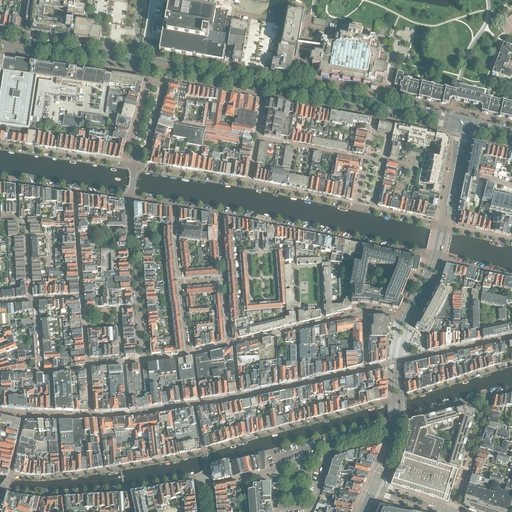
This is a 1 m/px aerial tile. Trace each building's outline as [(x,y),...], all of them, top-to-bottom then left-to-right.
[(29,0),(26,20),(26,21),(27,21),(26,30),(31,31),(40,32),(44,33),(50,33),(51,34),(51,31),(55,32),(55,33),(55,34),(56,34),(69,36),(70,36),(70,32),(74,33),(74,36),(74,37),(78,38),(83,38),(84,38),(88,39),(89,39),(90,39),(89,39),(90,39),(94,40),(95,40),(99,41),(100,41),(101,33),(107,34),(108,25),(107,25),(106,26),(105,26),(100,25),(100,28),(99,28),(98,28),(94,27),(94,26),(94,22),(78,20),(76,20),(76,23),(73,22),(74,15),(79,16),(83,16),(84,17),(85,8),(85,6),(82,6),(81,6),(81,4),(79,4),(79,0),(29,0)] [(171,0),(171,5),(172,3),(176,4),(176,0),(189,0),(191,3),(195,4),(197,2),(197,1),(202,1),(202,3),(208,4),(208,0),(210,0),(209,10),(214,10),(215,0),(171,0)] [(152,32),(152,33),(162,34),(162,40),(161,41),(160,46),(160,50),(160,51),(161,51),(164,52),(171,53),(182,55),(202,58),(222,62),(223,62),(223,61),(224,58),(225,52),(226,47),(225,47),(224,47),(225,40),(226,33),(225,33),(224,33),(224,30),(225,28),(231,29),(227,46),(235,47),(234,52),(233,61),(235,62),(235,61),(240,62),(239,63),(240,63),(241,63),(241,62),(242,59),(242,58),(242,57),(243,54),(243,53),(244,49),(244,48),(244,47),(246,47),(247,47),(247,43),(245,42),(245,41),(246,40),(246,37),(246,36),(247,31),(247,30),(248,27),(248,25),(248,24),(238,22),(236,22),(232,21),(231,24),(226,23),(227,14),(216,13),(215,13),(215,12),(216,11),(214,10),(209,10),(176,4),(172,3),(171,5),(170,4),(164,3),(163,4),(161,20),(155,19),(154,21),(152,32)] [(6,28),(8,14),(9,11),(9,8),(7,7),(6,16),(3,15),(2,23),(1,23),(0,27),(1,27),(6,28)] [(281,46),(295,49),(297,49),(304,14),(288,11),(281,46)] [(329,21),(314,18),(313,25),(328,27),(329,21)] [(389,33),(391,24),(379,22),(376,22),(375,28),(375,29),(374,33),(389,36),(389,33)] [(379,43),(376,43),(374,42),(375,36),(369,35),(370,34),(370,31),(359,29),(360,26),(352,25),(352,27),(341,25),(339,36),(328,34),(327,39),(324,38),(325,35),(324,35),(324,34),(324,33),(323,33),(323,32),(322,32),(321,31),(320,31),(319,31),(319,32),(318,32),(317,32),(317,33),(317,34),(316,34),(316,35),(316,36),(316,37),(317,38),(318,39),(319,40),(320,40),(321,40),(320,43),(316,43),(314,53),(310,53),(309,60),(312,61),(311,72),(321,74),(321,77),(371,86),(371,89),(376,90),(377,84),(382,85),(384,74),(388,75),(389,67),(385,66),(387,56),(377,54),(379,43)] [(511,47),(503,44),(492,73),(510,80),(511,77),(511,76),(511,47)] [(295,49),(281,46),(279,46),(276,59),(273,59),(271,71),(274,71),(275,71),(277,71),(278,70),(290,72),(293,57),(295,49)] [(60,66),(16,60),(10,59),(5,58),(3,72),(4,73),(14,74),(37,78),(30,122),(35,122),(38,123),(42,123),(46,94),(56,96),(60,96),(60,95),(77,97),(78,88),(67,87),(68,84),(82,86),(82,84),(109,88),(111,74),(60,66)] [(395,85),(394,86),(397,86),(400,87),(400,88),(401,88),(400,93),(403,94),(406,94),(409,95),(411,96),(414,96),(416,97),(419,97),(422,98),(424,99),(427,99),(430,100),(433,101),(435,101),(438,102),(440,102),(442,103),(446,103),(449,104),(450,99),(452,100),(452,98),(452,99),(454,99),(455,99),(457,100),(460,100),(464,101),(469,102),(473,103),(476,104),(478,104),(479,105),(481,105),(481,106),(483,107),(482,111),(484,112),(487,113),(490,113),(493,114),(495,114),(497,115),(503,116),(506,117),(508,117),(511,118),(511,102),(509,102),(485,97),(486,91),(482,90),(482,91),(460,87),(458,86),(457,86),(455,85),(455,84),(455,82),(453,82),(452,82),(451,89),(448,89),(444,88),(438,87),(437,86),(426,84),(425,84),(420,83),(414,81),(413,81),(412,81),(407,80),(403,79),(403,80),(402,80),(404,74),(397,72),(396,78),(395,81),(395,82),(395,84),(395,85)] [(33,102),(37,78),(14,74),(4,73),(0,98),(0,120),(0,121),(0,122),(0,123),(0,125),(6,126),(10,127),(29,130),(30,122),(33,102)] [(140,92),(141,90),(141,88),(141,85),(142,86),(144,78),(133,77),(111,74),(109,88),(110,88),(110,85),(131,88),(131,89),(135,90),(135,91),(140,92)] [(178,91),(179,84),(170,82),(168,89),(178,91)] [(176,96),(175,102),(178,102),(182,103),(185,104),(185,99),(187,86),(179,84),(178,91),(176,96)] [(210,102),(207,121),(210,121),(214,100),(215,91),(210,90),(209,100),(209,102),(210,102)] [(214,100),(210,121),(213,122),(217,100),(219,91),(215,91),(214,100)] [(212,129),(212,130),(231,133),(231,130),(232,125),(227,124),(220,123),(223,106),(224,106),(227,93),(219,91),(217,100),(213,122),(212,129)] [(109,93),(106,113),(115,115),(118,103),(116,103),(118,97),(119,95),(119,93),(118,93),(117,95),(109,93)] [(227,106),(226,109),(230,110),(230,106),(235,107),(236,102),(237,95),(231,94),(228,106),(227,106)] [(235,107),(235,110),(238,111),(239,111),(242,111),(243,102),(244,96),(237,95),(236,102),(235,107)] [(243,102),(242,111),(251,113),(252,111),(253,102),(254,98),(244,96),(243,102)] [(135,108),(137,102),(125,99),(123,99),(118,97),(116,103),(118,103),(125,105),(135,108)] [(182,103),(178,102),(175,102),(165,99),(164,103),(176,106),(184,109),(185,104),(182,103)] [(291,131),(293,117),(289,116),(291,105),(277,102),(267,100),(266,102),(265,109),(269,110),(265,132),(265,133),(264,136),(268,137),(269,137),(273,138),(280,139),(281,135),(287,136),(286,140),(289,141),(289,139),(291,131)] [(176,106),(164,103),(163,108),(174,111),(178,112),(183,113),(184,109),(176,106)] [(136,108),(125,105),(122,117),(132,120),(136,108)] [(298,117),(300,106),(295,105),(293,117),(291,126),(291,131),(295,131),(296,131),(296,129),(294,128),(295,123),(296,117),(298,117)] [(226,109),(225,116),(234,118),(234,116),(237,117),(238,111),(235,110),(235,107),(230,106),(230,110),(226,109)] [(301,126),(304,111),(304,107),(302,107),(300,107),(300,106),(298,117),(298,119),(300,119),(299,125),(297,125),(296,129),(296,131),(294,142),(297,142),(299,131),(301,131),(302,126),(301,126)] [(163,108),(162,112),(175,116),(177,117),(178,113),(181,114),(180,117),(182,118),(183,114),(183,113),(178,112),(174,111),(163,108)] [(237,121),(236,125),(244,126),(255,128),(257,114),(251,113),(242,111),(239,111),(238,111),(237,117),(238,117),(237,121)] [(174,116),(175,116),(162,112),(160,116),(174,120),(174,121),(176,122),(177,119),(174,118),(174,116)] [(331,112),(329,123),(328,126),(333,126),(334,124),(352,127),(353,122),(360,123),(369,125),(370,120),(370,119),(331,112)] [(104,127),(105,118),(106,117),(82,113),(81,118),(64,115),(63,127),(80,129),(81,124),(104,127)] [(129,130),(130,126),(132,120),(122,117),(115,115),(112,126),(115,126),(114,132),(111,132),(111,133),(127,137),(128,133),(129,130)] [(174,120),(160,116),(160,117),(160,118),(159,119),(159,120),(159,121),(172,125),(174,121),(174,120)] [(232,125),(231,130),(243,133),(254,135),(255,128),(244,126),(236,125),(237,121),(233,120),(233,121),(232,125)] [(172,125),(159,121),(158,125),(173,130),(175,125),(172,125)] [(174,121),(172,125),(175,125),(173,130),(172,134),(173,135),(173,136),(172,139),(178,141),(177,142),(183,144),(183,147),(185,147),(185,149),(190,150),(201,152),(202,152),(203,143),(206,128),(205,128),(205,127),(199,126),(193,125),(188,124),(182,123),(179,122),(176,122),(174,121)] [(206,128),(203,143),(208,144),(217,146),(218,141),(241,146),(242,139),(243,133),(231,130),(231,133),(212,130),(212,129),(213,122),(210,121),(207,121),(206,128)] [(28,137),(27,145),(35,146),(37,133),(35,133),(36,124),(38,124),(38,123),(35,122),(34,126),(33,126),(32,132),(29,132),(28,137)] [(393,135),(391,142),(392,143),(392,142),(396,143),(398,135),(408,137),(407,142),(429,147),(430,142),(438,144),(436,153),(425,150),(422,168),(418,183),(423,184),(432,186),(432,185),(440,187),(445,166),(444,165),(447,150),(448,150),(449,144),(447,143),(447,141),(446,141),(444,138),(443,138),(443,135),(437,133),(396,124),(395,125),(393,135)] [(173,130),(158,125),(157,130),(165,132),(166,131),(170,132),(170,133),(172,134),(173,130)] [(28,137),(10,134),(9,134),(9,130),(9,129),(7,128),(6,134),(5,134),(0,133),(0,140),(4,141),(8,142),(9,142),(27,145),(28,137)] [(85,138),(85,137),(86,130),(80,129),(79,135),(76,152),(87,154),(88,142),(89,142),(89,139),(85,138)] [(358,129),(356,136),(366,138),(367,136),(367,134),(367,131),(368,131),(359,129),(358,129)] [(173,135),(172,134),(170,133),(165,132),(157,130),(156,131),(155,133),(156,134),(155,134),(158,135),(168,138),(172,139),(173,136),(173,135)] [(45,148),(47,132),(43,131),(43,134),(37,133),(35,146),(44,147),(44,148),(45,148)] [(96,141),(96,144),(94,155),(96,155),(102,156),(106,136),(107,132),(105,131),(105,133),(90,131),(89,137),(92,138),(92,141),(96,141)] [(126,142),(127,137),(111,133),(109,132),(107,132),(106,136),(108,137),(115,139),(120,140),(126,142)] [(243,133),(242,139),(243,139),(243,140),(253,142),(254,135),(243,133)] [(356,136),(355,142),(365,144),(365,142),(366,139),(366,138),(356,136)] [(163,146),(163,147),(164,147),(163,149),(162,155),(160,165),(166,166),(169,149),(170,144),(171,140),(166,138),(165,138),(164,143),(163,146)] [(115,158),(119,147),(119,146),(120,140),(115,139),(115,140),(119,141),(118,144),(114,143),(110,157),(115,158)] [(242,139),(241,146),(242,146),(243,146),(252,148),(253,142),(243,140),(243,139),(242,139)] [(202,152),(199,171),(205,172),(208,155),(213,155),(213,154),(216,154),(217,151),(209,150),(209,149),(208,147),(208,144),(203,143),(202,152)] [(484,155),(486,145),(478,143),(478,144),(473,144),(467,173),(466,172),(460,201),(466,202),(467,200),(467,198),(469,198),(472,184),(478,185),(480,176),(479,176),(480,171),(483,160),(483,159),(484,155)] [(158,146),(157,149),(154,164),(160,165),(162,155),(163,149),(164,147),(163,147),(158,146)] [(493,157),(496,147),(491,146),(488,161),(487,161),(492,162),(493,160),(492,160),(491,160),(491,156),(493,157)] [(121,159),(124,148),(119,147),(115,158),(116,158),(121,159)] [(503,159),(505,149),(500,148),(497,163),(501,164),(502,162),(499,162),(500,158),(503,159)] [(155,152),(151,152),(147,163),(154,164),(157,149),(156,149),(155,152)] [(187,169),(190,155),(190,150),(185,149),(184,152),(188,153),(187,157),(184,156),(182,168),(187,169)] [(217,151),(216,154),(220,155),(220,154),(223,155),(227,156),(227,159),(233,160),(231,174),(229,174),(229,176),(237,177),(239,160),(240,156),(239,156),(239,155),(236,154),(234,154),(234,152),(222,150),(217,149),(217,151)] [(313,151),(311,161),(319,163),(321,155),(321,153),(313,151)] [(190,155),(187,169),(199,171),(202,152),(201,152),(200,157),(199,157),(198,158),(197,158),(197,157),(198,156),(190,155)] [(213,155),(212,160),(215,161),(213,173),(217,174),(218,168),(219,163),(220,155),(216,154),(213,154),(213,155)] [(218,168),(217,174),(222,175),(223,162),(226,163),(227,159),(227,156),(223,155),(222,160),(223,161),(223,164),(219,163),(218,168)] [(338,155),(337,155),(336,166),(337,166),(348,168),(359,170),(361,160),(338,155)] [(226,163),(224,175),(229,176),(229,174),(231,174),(233,160),(227,159),(226,163)] [(290,163),(280,161),(280,163),(282,163),(281,168),(289,170),(290,163)] [(401,167),(401,165),(388,162),(386,167),(403,171),(404,168),(401,167)] [(497,163),(494,175),(499,176),(509,178),(510,174),(505,173),(506,170),(500,168),(501,164),(497,163)] [(316,172),(312,192),(318,193),(320,180),(321,178),(321,173),(322,167),(318,166),(318,170),(320,170),(320,173),(316,172)] [(358,175),(359,170),(348,168),(337,166),(336,174),(341,175),(342,172),(350,173),(358,175)] [(283,171),(277,170),(274,184),(279,185),(281,185),(283,171)] [(283,171),(281,185),(281,186),(287,187),(289,175),(288,175),(289,172),(283,171)] [(309,179),(307,191),(312,192),(316,172),(310,172),(309,179)] [(344,177),(340,198),(341,198),(345,199),(346,199),(348,185),(348,181),(349,178),(350,173),(342,172),(341,175),(341,176),(344,177)] [(336,177),(339,178),(336,197),(340,198),(344,177),(341,176),(341,175),(336,174),(336,177)] [(400,183),(402,178),(399,177),(385,174),(384,179),(400,183)] [(309,180),(290,176),(288,187),(307,191),(309,179),(309,180)] [(336,177),(331,176),(330,182),(328,195),(333,196),(336,180),(336,177)] [(325,181),(326,179),(324,179),(324,181),(320,180),(318,193),(323,194),(325,181)] [(485,186),(482,200),(483,201),(491,203),(489,209),(511,214),(511,196),(494,192),(496,184),(486,182),(485,186)] [(382,188),(390,190),(389,192),(390,192),(394,193),(395,188),(397,189),(397,187),(383,184),(382,188)] [(16,186),(7,185),(7,195),(7,200),(16,200),(16,186)] [(400,201),(398,210),(402,212),(407,191),(408,186),(404,185),(402,190),(400,201)] [(382,188),(380,196),(384,197),(385,192),(388,193),(388,192),(389,192),(390,190),(382,188)] [(395,188),(394,193),(392,199),(400,201),(402,190),(397,189),(395,188)] [(46,202),(46,190),(35,189),(35,199),(35,202),(38,202),(37,209),(34,209),(34,205),(35,205),(35,202),(31,202),(30,202),(30,206),(25,206),(25,210),(24,210),(24,211),(30,211),(30,209),(31,209),(31,218),(37,217),(41,217),(41,209),(41,208),(41,207),(46,207),(46,202)] [(52,191),(46,190),(46,202),(46,207),(41,207),(41,208),(41,209),(51,209),(51,207),(52,191)] [(415,193),(414,193),(409,213),(413,214),(416,202),(418,195),(418,194),(419,192),(415,191),(415,193)] [(73,195),(72,194),(67,193),(67,205),(67,208),(67,209),(62,208),(57,208),(57,211),(66,212),(66,214),(74,214),(73,195)] [(101,198),(94,197),(96,219),(91,218),(91,223),(91,225),(101,225),(101,224),(101,222),(101,198)] [(117,214),(117,201),(106,199),(107,210),(107,212),(107,213),(111,214),(111,209),(113,209),(113,212),(115,212),(115,219),(118,219),(117,214)] [(400,201),(392,199),(390,209),(398,210),(400,201)] [(488,215),(489,209),(491,203),(483,201),(482,200),(478,215),(482,216),(479,229),(484,230),(487,217),(488,215)] [(416,202),(413,214),(420,215),(422,203),(416,202)] [(466,203),(460,202),(458,212),(460,212),(464,213),(466,203)] [(142,222),(142,204),(135,203),(133,204),(134,223),(137,223),(139,221),(142,222)] [(142,222),(142,224),(142,226),(142,227),(143,227),(143,226),(147,227),(147,222),(152,223),(152,220),(147,220),(147,205),(142,204),(142,222)] [(41,209),(41,217),(42,217),(42,227),(54,227),(53,222),(50,222),(50,219),(50,218),(50,213),(51,213),(51,209),(41,209)] [(509,236),(511,223),(511,214),(489,209),(488,215),(487,217),(494,219),(491,232),(505,235),(509,236)] [(464,213),(460,212),(458,224),(475,228),(478,216),(464,213)] [(106,222),(106,226),(126,227),(125,213),(120,213),(117,214),(118,219),(117,220),(107,220),(106,222)] [(494,219),(487,217),(484,230),(491,232),(494,219)] [(232,225),(232,219),(225,218),(224,219),(225,228),(228,228),(228,225),(232,225)] [(186,226),(184,226),(180,225),(179,225),(179,239),(201,241),(202,227),(202,222),(197,222),(197,223),(198,228),(186,226)] [(242,239),(239,239),(239,243),(241,243),(241,242),(246,242),(250,242),(255,242),(253,223),(249,222),(250,239),(247,238),(244,238),(242,237),(242,239)] [(266,242),(266,239),(265,225),(266,225),(262,225),(262,224),(260,224),(258,223),(257,224),(253,223),(255,242),(258,241),(258,234),(257,234),(257,233),(260,233),(262,234),(263,242),(266,242)] [(212,227),(208,227),(209,242),(217,241),(216,230),(212,229),(212,227)] [(228,228),(225,228),(226,238),(232,238),(233,238),(233,231),(232,231),(229,231),(228,228)] [(294,231),(292,230),(288,230),(288,242),(284,242),(284,246),(285,246),(285,249),(285,252),(286,256),(286,259),(283,260),(283,264),(284,263),(284,262),(293,262),(292,240),(295,241),(296,241),(296,240),(296,232),(295,232),(296,231),(294,231)] [(94,233),(80,233),(81,241),(92,241),(91,240),(94,240),(94,235),(94,233)] [(306,233),(303,250),(313,252),(313,248),(314,247),(312,246),(315,235),(306,233)] [(321,252),(323,237),(315,235),(312,246),(314,247),(313,248),(317,249),(316,250),(315,250),(315,254),(317,255),(316,256),(318,257),(318,255),(320,255),(320,253),(321,252)] [(331,253),(333,239),(323,237),(321,252),(320,253),(322,254),(322,252),(324,252),(325,252),(331,253)] [(250,242),(251,251),(259,251),(258,243),(258,241),(255,242),(250,242)] [(335,255),(332,255),(331,259),(330,262),(341,263),(342,260),(345,242),(338,241),(335,255)] [(266,242),(263,242),(263,251),(268,250),(275,250),(276,250),(285,249),(285,246),(284,246),(280,245),(279,245),(279,248),(272,248),(272,244),(266,242)] [(345,242),(342,260),(348,261),(351,243),(345,242)] [(356,244),(351,243),(348,261),(353,262),(354,259),(354,258),(356,244)] [(359,260),(362,246),(362,245),(356,244),(354,258),(354,259),(359,260)] [(362,246),(359,260),(359,262),(354,261),(350,285),(351,286),(351,290),(351,298),(351,303),(351,304),(358,304),(358,303),(369,304),(399,310),(403,299),(402,299),(400,298),(401,296),(406,284),(407,283),(407,282),(407,281),(408,279),(410,276),(411,273),(408,272),(409,271),(412,272),(414,272),(416,273),(417,273),(418,268),(419,267),(419,266),(419,264),(421,259),(420,259),(418,258),(415,258),(386,251),(362,246)] [(101,251),(101,263),(101,267),(101,272),(104,272),(107,272),(107,263),(107,262),(106,253),(108,253),(108,254),(109,254),(109,253),(111,253),(111,262),(111,263),(111,269),(116,269),(116,267),(116,263),(116,259),(116,256),(116,252),(116,249),(106,249),(102,249),(101,250),(101,251)] [(97,260),(97,263),(101,263),(101,251),(94,251),(82,251),(82,256),(87,256),(89,257),(96,256),(99,257),(99,259),(99,260),(97,260)] [(294,282),(294,271),(292,271),(292,265),(288,265),(288,266),(286,266),(286,264),(284,264),(285,268),(285,272),(285,277),(285,282),(285,286),(286,289),(287,289),(287,287),(289,287),(289,288),(293,287),(293,282),(294,282)] [(446,281),(445,286),(451,287),(452,279),(455,267),(450,266),(447,277),(446,281)] [(458,276),(461,277),(463,268),(459,267),(456,280),(452,279),(451,284),(453,284),(453,283),(457,283),(458,280),(457,280),(458,276)] [(466,277),(463,287),(464,288),(472,290),(473,285),(476,271),(475,271),(474,271),(469,270),(469,269),(469,270),(468,269),(467,269),(466,277)] [(129,271),(116,272),(111,272),(107,272),(104,272),(104,278),(107,278),(107,280),(107,283),(108,283),(109,290),(113,290),(113,286),(112,277),(115,277),(130,276),(129,271)] [(505,278),(497,276),(487,274),(485,275),(483,287),(483,288),(486,288),(486,290),(490,291),(490,289),(491,285),(492,285),(492,287),(502,289),(505,278)] [(511,278),(509,278),(509,279),(505,278),(502,289),(504,289),(504,291),(506,291),(506,290),(510,291),(510,292),(511,292),(511,278)] [(423,314),(415,329),(422,333),(423,333),(424,333),(425,333),(427,333),(427,334),(432,334),(438,334),(438,330),(438,329),(439,329),(439,320),(438,320),(438,318),(439,318),(446,318),(446,312),(451,311),(451,306),(450,301),(450,296),(450,294),(452,290),(452,289),(451,289),(450,288),(451,287),(445,286),(446,281),(441,280),(427,307),(423,314)] [(164,294),(163,285),(163,282),(158,282),(157,282),(151,282),(146,281),(145,281),(146,287),(159,287),(160,292),(160,294),(164,294)] [(79,294),(78,282),(69,282),(69,294),(79,294)] [(21,289),(21,290),(15,290),(16,298),(18,298),(18,297),(20,296),(20,298),(21,298),(27,297),(26,289),(21,289)] [(295,306),(295,295),(293,295),(293,289),(289,290),(288,290),(287,289),(286,289),(286,291),(286,295),(286,304),(286,307),(287,311),(289,311),(289,312),(294,311),(294,306),(295,306)] [(507,305),(507,297),(487,293),(488,291),(482,290),(482,293),(481,302),(500,306),(500,309),(496,309),(497,310),(498,320),(497,320),(497,322),(501,322),(501,325),(482,328),(482,336),(483,338),(508,333),(508,324),(508,323),(506,323),(505,307),(507,307),(507,305)] [(98,291),(96,291),(85,292),(86,301),(95,300),(95,296),(103,296),(103,295),(98,295),(98,291)] [(101,300),(103,299),(103,296),(95,296),(95,300),(86,301),(86,307),(87,308),(90,308),(100,307),(100,301),(101,301),(101,300)] [(351,309),(351,307),(350,307),(348,307),(348,303),(351,303),(351,298),(343,299),(343,304),(332,304),(332,301),(323,302),(324,314),(326,314),(326,317),(343,312),(343,311),(349,309),(351,309)] [(47,310),(47,301),(39,302),(40,313),(48,313),(48,310),(47,310)] [(479,302),(473,302),(472,302),(472,306),(470,306),(470,310),(470,323),(470,325),(470,329),(477,329),(478,330),(479,330),(479,302)] [(0,328),(10,326),(9,315),(8,305),(0,305),(0,328)] [(321,318),(320,311),(315,311),(315,308),(304,308),(304,311),(299,312),(299,323),(321,318)] [(285,318),(287,326),(296,324),(295,313),(289,313),(289,317),(285,318)] [(15,314),(9,315),(10,326),(10,330),(11,335),(13,334),(17,333),(15,320),(16,319),(15,314)] [(239,319),(234,320),(238,339),(256,334),(254,326),(251,314),(248,314),(247,314),(247,315),(248,317),(239,319)] [(378,338),(386,338),(387,338),(387,335),(388,335),(388,332),(388,329),(389,329),(389,325),(390,325),(390,321),(391,321),(390,321),(390,318),(389,318),(389,316),(380,316),(380,314),(368,314),(369,338),(378,338)] [(128,318),(122,319),(123,323),(126,323),(126,327),(134,326),(133,318),(128,318)] [(343,322),(337,323),(337,325),(337,334),(338,333),(343,332),(343,331),(353,329),(353,344),(362,344),(362,339),(362,338),(362,337),(362,333),(362,331),(362,329),(362,324),(361,324),(361,321),(359,321),(359,319),(355,319),(351,320),(346,321),(343,321),(343,322)] [(443,320),(439,320),(439,329),(438,329),(438,330),(443,330),(443,334),(439,334),(440,348),(439,348),(446,347),(445,334),(447,334),(447,323),(443,323),(443,320)] [(465,320),(461,320),(461,325),(461,342),(461,343),(471,341),(470,329),(470,325),(468,325),(468,320),(465,320)] [(328,328),(327,325),(318,327),(319,338),(319,339),(321,339),(321,337),(326,336),(326,338),(328,338),(328,336),(329,335),(328,328)] [(36,335),(34,326),(31,327),(27,327),(27,330),(29,330),(30,336),(32,336),(36,336),(36,335)] [(213,327),(209,327),(204,328),(205,332),(207,331),(209,332),(210,344),(215,343),(214,338),(214,333),(214,327),(213,327)] [(319,338),(318,327),(309,329),(299,331),(299,339),(300,346),(300,358),(309,357),(310,377),(311,377),(314,376),(314,375),(315,375),(316,376),(314,338),(319,338)] [(107,337),(107,329),(97,330),(97,338),(100,338),(100,336),(102,335),(102,337),(107,337)] [(477,329),(470,329),(471,341),(475,340),(475,331),(478,331),(478,330),(477,329)] [(0,339),(11,335),(10,330),(0,332),(0,339)] [(97,338),(97,330),(88,330),(89,339),(97,338)] [(331,335),(329,335),(328,336),(328,338),(331,338),(331,347),(331,351),(337,351),(337,346),(342,345),(350,345),(350,340),(340,341),(341,341),(337,342),(337,334),(335,335),(335,331),(333,331),(330,332),(331,335)] [(0,339),(0,343),(2,343),(8,341),(8,344),(15,342),(13,334),(11,335),(0,339)] [(225,340),(224,334),(219,335),(219,336),(217,336),(217,335),(216,335),(216,338),(214,338),(215,343),(224,341),(225,340)] [(328,347),(328,338),(326,338),(326,336),(321,337),(321,339),(319,339),(320,348),(325,348),(326,356),(327,373),(332,373),(331,354),(331,351),(331,347),(328,347)] [(277,351),(276,340),(275,337),(258,341),(261,352),(260,355),(260,362),(267,362),(277,360),(276,360),(277,352),(277,351)] [(319,339),(319,338),(314,338),(316,376),(322,375),(321,357),(326,356),(325,348),(320,348),(319,339)] [(18,351),(25,351),(33,350),(32,345),(22,346),(20,341),(15,344),(15,342),(8,344),(8,341),(2,343),(3,347),(0,347),(0,356),(17,348),(18,349),(18,351)] [(51,342),(43,343),(44,353),(44,354),(47,354),(51,354),(59,353),(58,341),(51,342)] [(102,341),(89,342),(90,350),(95,349),(94,346),(93,346),(93,345),(98,345),(98,346),(103,346),(102,344),(102,341)] [(504,343),(497,345),(499,354),(505,353),(505,354),(504,343)] [(156,344),(151,344),(151,354),(160,353),(159,348),(159,344),(156,344)] [(363,362),(363,353),(353,353),(353,344),(350,345),(342,345),(342,356),(344,356),(344,357),(346,356),(347,370),(352,368),(357,367),(360,366),(361,366),(363,364),(363,362)] [(363,352),(362,345),(363,345),(363,344),(362,344),(353,344),(353,353),(363,353),(363,352)] [(98,353),(98,346),(98,345),(93,345),(93,346),(94,346),(95,349),(90,350),(90,358),(95,358),(95,353),(98,353)] [(111,356),(111,350),(111,349),(110,346),(108,346),(108,345),(105,345),(105,346),(103,346),(103,352),(103,357),(108,357),(111,356)] [(342,356),(342,345),(337,346),(337,351),(331,351),(331,354),(337,354),(337,360),(336,361),(337,372),(342,370),(342,363),(342,356)] [(497,345),(491,346),(492,353),(492,355),(499,354),(497,345)] [(484,357),(482,358),(483,362),(481,363),(482,369),(488,368),(486,355),(492,353),(491,346),(483,347),(484,352),(483,352),(484,355),(484,357)] [(474,349),(469,350),(471,357),(474,356),(475,357),(480,356),(480,355),(484,355),(483,352),(484,352),(483,347),(474,349)] [(17,348),(0,356),(0,362),(5,360),(13,359),(13,364),(19,363),(19,358),(18,358),(17,351),(18,351),(18,349),(17,348)] [(119,348),(111,349),(111,350),(114,349),(115,356),(118,356),(119,356),(120,355),(119,355),(119,348)] [(224,357),(233,356),(233,353),(233,350),(232,348),(224,350),(224,357)] [(85,356),(84,350),(75,351),(71,351),(71,352),(59,353),(60,358),(60,359),(61,359),(64,358),(68,358),(70,358),(85,356)] [(471,357),(469,350),(464,352),(465,360),(466,365),(472,363),(472,361),(471,361),(471,357)] [(33,359),(33,357),(26,357),(25,351),(18,351),(17,351),(18,358),(19,358),(19,363),(26,363),(26,362),(34,362),(34,363),(37,363),(37,358),(33,359)] [(465,360),(464,352),(457,353),(459,362),(460,362),(465,360)] [(211,357),(211,353),(203,355),(195,356),(198,374),(199,382),(209,380),(208,373),(213,373),(216,396),(222,395),(223,395),(221,379),(223,379),(222,373),(226,372),(225,369),(225,363),(225,360),(219,361),(212,361),(211,357)] [(499,354),(492,355),(494,366),(507,362),(507,360),(502,361),(501,360),(500,360),(499,354)] [(246,357),(242,357),(237,358),(238,363),(241,363),(241,364),(248,364),(248,366),(255,365),(255,370),(256,370),(256,373),(255,373),(257,389),(260,388),(260,382),(261,381),(259,363),(260,362),(260,355),(256,356),(252,356),(246,357)] [(192,357),(179,359),(179,360),(178,360),(181,383),(183,398),(183,401),(198,399),(195,379),(193,361),(192,357)] [(305,378),(310,377),(309,357),(300,358),(300,362),(302,362),(302,361),(304,361),(305,378)] [(278,366),(278,368),(279,384),(287,383),(287,382),(286,363),(286,359),(284,359),(284,367),(281,367),(281,360),(278,360),(278,364),(278,366)] [(278,360),(277,360),(267,362),(267,364),(270,364),(272,386),(278,385),(277,368),(271,368),(271,366),(276,366),(277,366),(277,365),(278,364),(278,360)] [(427,369),(425,360),(413,363),(412,363),(414,376),(413,376),(414,377),(414,378),(418,377),(418,379),(420,379),(420,378),(420,374),(422,373),(429,371),(429,369),(427,369)] [(460,362),(462,376),(468,374),(466,365),(465,360),(460,362)] [(158,363),(148,364),(150,383),(166,381),(167,387),(173,386),(175,403),(180,402),(174,361),(158,363)] [(227,363),(225,363),(225,369),(234,368),(234,361),(227,361),(227,363)] [(267,362),(260,362),(259,363),(261,381),(260,382),(260,388),(261,388),(266,386),(266,381),(268,381),(267,374),(266,374),(265,364),(267,364),(267,362)] [(448,364),(447,365),(447,366),(450,380),(456,378),(455,373),(456,373),(455,369),(457,369),(456,362),(454,363),(453,363),(452,363),(452,366),(448,367),(448,364)] [(19,363),(13,364),(0,367),(0,372),(0,373),(26,369),(26,363),(19,363)] [(241,363),(238,363),(238,367),(243,366),(243,368),(248,368),(249,372),(251,390),(256,389),(257,389),(255,373),(256,373),(256,370),(255,370),(255,365),(248,366),(248,364),(241,364),(241,363)] [(414,376),(412,363),(406,365),(405,366),(405,379),(408,378),(408,376),(411,376),(413,376),(414,376)] [(132,373),(134,373),(140,372),(139,364),(131,365),(132,373)] [(150,383),(148,364),(143,364),(146,394),(147,394),(151,394),(150,386),(150,383)] [(135,382),(135,377),(134,373),(132,373),(131,365),(126,365),(129,405),(129,409),(137,409),(136,396),(137,396),(136,392),(136,387),(135,382)] [(100,376),(100,374),(100,367),(94,368),(91,368),(92,376),(100,376)] [(225,369),(226,372),(226,378),(235,377),(234,368),(225,369)] [(248,368),(243,368),(244,372),(239,372),(239,373),(242,373),(243,376),(244,391),(250,390),(251,390),(249,372),(248,368)] [(104,374),(100,374),(100,376),(92,376),(92,382),(102,382),(110,381),(109,378),(109,374),(109,370),(103,371),(104,374)] [(431,370),(429,371),(422,373),(420,374),(420,378),(420,379),(421,389),(432,386),(431,370)] [(77,376),(76,371),(71,372),(53,373),(49,374),(49,375),(49,410),(56,410),(73,411),(74,411),(73,395),(72,395),(72,391),(80,390),(80,389),(79,388),(79,384),(79,382),(78,382),(77,382),(76,377),(77,376)] [(213,397),(216,396),(213,373),(208,373),(209,380),(209,382),(209,386),(211,385),(213,397)] [(365,384),(365,388),(366,389),(373,388),(375,388),(374,387),(374,382),(376,382),(375,380),(376,380),(376,378),(375,378),(375,373),(370,374),(371,381),(367,382),(367,384),(365,384)] [(2,375),(1,383),(15,383),(15,374),(14,374),(2,375)] [(36,389),(36,375),(35,375),(33,375),(33,374),(27,374),(27,379),(22,379),(23,387),(22,387),(22,390),(27,390),(27,389),(35,389),(36,389)] [(43,387),(43,376),(43,374),(38,374),(36,375),(36,389),(35,389),(35,392),(38,392),(38,389),(38,387),(43,387)] [(366,392),(366,389),(365,388),(365,384),(362,385),(362,382),(361,376),(353,377),(353,384),(352,384),(353,390),(354,390),(358,390),(358,393),(366,392)] [(119,377),(117,377),(116,377),(115,377),(111,377),(109,378),(110,381),(110,390),(110,394),(112,411),(119,411),(118,395),(118,391),(117,391),(116,387),(124,387),(123,377),(119,377)] [(235,377),(226,378),(228,394),(235,393),(236,391),(235,377)] [(345,398),(344,400),(344,402),(345,410),(348,409),(348,402),(355,401),(354,390),(353,390),(352,384),(353,384),(353,377),(346,379),(347,396),(344,396),(345,398)] [(347,396),(346,379),(345,379),(338,381),(339,395),(339,397),(340,397),(343,397),(344,396),(347,396)] [(110,381),(102,382),(103,387),(100,388),(100,387),(93,388),(93,391),(110,390),(110,381)] [(166,387),(167,387),(166,381),(150,383),(150,386),(157,385),(158,389),(163,389),(164,404),(169,403),(167,388),(166,388),(166,387)] [(331,382),(332,393),(332,395),(339,395),(338,381),(331,382)] [(209,386),(209,382),(208,383),(203,384),(204,387),(207,387),(208,397),(213,397),(211,385),(209,386)] [(331,382),(323,384),(324,396),(326,396),(332,395),(332,393),(331,382)] [(376,382),(374,382),(374,387),(377,386),(377,387),(378,387),(379,391),(387,389),(387,384),(380,385),(380,382),(376,383),(376,382)] [(204,387),(203,384),(199,385),(201,399),(208,397),(207,387),(204,387)] [(316,385),(315,386),(316,395),(317,400),(318,399),(318,401),(321,401),(320,399),(324,398),(323,389),(322,384),(316,385)] [(159,405),(158,389),(157,385),(150,386),(151,394),(152,406),(159,405)] [(173,386),(167,387),(166,387),(166,388),(167,388),(169,403),(175,403),(173,386)] [(373,388),(366,389),(366,392),(367,403),(375,401),(373,389),(373,388)] [(387,389),(379,391),(379,392),(381,392),(381,394),(379,394),(380,400),(387,398),(388,397),(387,389)] [(16,408),(15,390),(8,390),(8,391),(7,391),(7,393),(8,393),(9,395),(8,395),(8,397),(8,399),(9,399),(9,408),(16,408)] [(81,403),(80,393),(80,392),(80,391),(80,390),(72,391),(72,395),(73,395),(74,411),(81,411),(81,403)] [(290,400),(290,391),(284,392),(286,407),(289,407),(289,404),(292,403),(292,402),(292,399),(290,400)] [(142,392),(137,392),(137,397),(142,397),(143,408),(144,408),(148,407),(147,395),(142,396),(142,392)] [(366,392),(358,393),(359,400),(359,401),(361,401),(361,405),(367,403),(366,392)] [(35,409),(35,399),(35,398),(33,398),(32,395),(27,396),(27,397),(27,409),(28,409),(35,410),(35,409)] [(275,410),(275,409),(273,395),(268,396),(269,408),(269,412),(270,418),(271,429),(272,429),(278,428),(276,410),(275,410)] [(339,397),(339,395),(332,395),(332,402),(333,413),(341,411),(340,404),(341,404),(341,403),(340,397),(339,397)] [(359,401),(359,400),(355,401),(348,402),(348,409),(361,405),(361,401),(359,401)] [(234,422),(230,403),(226,404),(227,411),(225,412),(225,413),(225,416),(226,416),(226,419),(227,425),(228,425),(228,428),(230,428),(229,426),(229,422),(231,422),(232,422),(234,422)] [(239,417),(236,403),(230,403),(234,422),(236,422),(236,423),(239,423),(240,423),(239,417)] [(319,417),(317,403),(310,404),(310,409),(311,418),(319,417)] [(450,461),(439,457),(438,460),(442,462),(459,467),(476,410),(466,407),(467,406),(467,405),(464,406),(461,415),(464,416),(450,461)] [(461,415),(464,406),(456,408),(423,417),(427,433),(426,435),(434,438),(433,434),(432,435),(429,426),(459,418),(458,416),(461,415)] [(208,422),(205,407),(198,408),(197,408),(199,420),(204,419),(204,423),(208,422)] [(280,408),(275,409),(275,410),(276,410),(278,428),(283,426),(282,413),(281,408),(280,409),(280,408)] [(195,417),(193,410),(193,409),(187,410),(188,419),(195,417)] [(260,432),(257,417),(256,410),(258,410),(258,409),(251,410),(250,410),(252,419),(252,420),(254,433),(260,432)] [(189,422),(188,419),(187,410),(178,412),(180,426),(186,425),(185,423),(187,423),(186,422),(189,422)] [(246,411),(243,412),(244,414),(245,414),(246,421),(248,421),(252,420),(252,419),(250,410),(248,411),(246,411)] [(180,426),(177,411),(174,412),(173,412),(172,412),(171,412),(173,423),(172,423),(173,428),(167,429),(169,437),(172,436),(174,435),(174,437),(176,436),(176,434),(179,434),(182,433),(180,426)] [(173,423),(171,413),(165,414),(167,427),(167,429),(173,428),(172,423),(173,423)] [(156,415),(153,415),(134,418),(133,418),(135,428),(136,440),(132,440),(133,449),(139,449),(139,453),(133,454),(134,463),(139,462),(146,461),(152,460),(151,455),(150,450),(149,450),(147,451),(146,445),(149,445),(148,434),(148,429),(151,429),(158,428),(156,415)] [(2,416),(0,422),(0,431),(18,436),(19,431),(12,429),(8,428),(8,425),(19,428),(21,420),(8,417),(2,416)] [(226,423),(225,423),(224,416),(223,417),(218,417),(218,418),(220,426),(221,430),(224,442),(231,440),(228,429),(223,430),(222,424),(226,423)] [(218,418),(218,417),(211,418),(212,424),(216,423),(217,427),(220,426),(218,418)] [(244,422),(243,421),(243,419),(241,418),(241,417),(239,417),(240,423),(240,425),(237,425),(237,427),(240,437),(246,436),(244,422)] [(427,433),(423,417),(412,420),(408,424),(408,435),(409,437),(400,465),(398,465),(398,466),(391,485),(448,503),(453,484),(454,484),(457,476),(458,474),(457,474),(458,470),(441,465),(442,462),(438,460),(439,457),(444,441),(434,438),(426,435),(427,433)] [(125,418),(112,419),(112,423),(110,423),(110,424),(109,424),(109,429),(112,429),(112,434),(115,433),(116,438),(126,437),(125,418)] [(136,440),(135,428),(133,418),(128,418),(128,419),(127,419),(127,418),(125,419),(125,418),(126,437),(126,445),(127,450),(130,450),(132,449),(133,449),(132,440),(136,440)] [(271,429),(270,418),(263,419),(264,425),(263,425),(264,431),(271,429)] [(112,423),(112,419),(104,419),(106,429),(106,431),(109,431),(110,434),(112,434),(112,429),(109,429),(109,424),(110,424),(110,423),(112,423)] [(204,419),(199,420),(201,428),(208,426),(208,429),(210,429),(213,428),(212,424),(210,425),(210,422),(208,422),(204,423),(204,421),(204,419)] [(74,439),(73,420),(60,421),(61,445),(74,445),(73,439),(74,439)] [(93,429),(98,429),(97,420),(89,420),(90,434),(93,434),(93,429)] [(21,438),(40,443),(44,443),(44,442),(44,435),(39,434),(38,421),(27,421),(25,422),(25,423),(22,438),(21,438)] [(43,421),(44,435),(44,442),(50,442),(53,442),(52,436),(51,421),(43,421)] [(240,437),(237,427),(234,427),(233,424),(236,423),(236,422),(234,422),(232,422),(231,422),(229,422),(230,428),(233,427),(236,439),(240,437)] [(487,423),(486,428),(494,430),(497,430),(503,432),(504,432),(505,429),(506,427),(500,426),(487,423)] [(182,433),(179,434),(176,434),(176,436),(177,441),(183,440),(185,453),(197,450),(195,444),(193,441),(192,439),(199,438),(196,425),(191,426),(186,426),(186,425),(180,426),(182,433)] [(211,433),(210,429),(208,429),(208,426),(201,428),(202,435),(209,433),(211,433)] [(151,455),(152,460),(162,457),(159,438),(158,428),(151,429),(148,429),(148,434),(149,445),(150,450),(151,455)] [(486,428),(484,435),(492,438),(494,430),(486,428)] [(93,434),(90,434),(91,435),(90,435),(91,442),(95,442),(95,440),(94,440),(94,438),(99,437),(98,429),(93,429),(93,434)] [(224,442),(221,430),(221,431),(215,432),(215,434),(218,444),(224,442)] [(497,430),(495,437),(501,439),(503,432),(497,430)] [(0,431),(0,439),(17,442),(17,439),(17,436),(18,436),(0,431)] [(109,431),(106,431),(106,434),(101,435),(102,438),(106,438),(107,441),(108,441),(116,440),(116,446),(121,446),(126,445),(126,437),(116,438),(115,433),(112,434),(110,434),(109,431)] [(218,444),(215,434),(209,436),(210,436),(209,437),(209,438),(210,441),(209,441),(210,446),(218,444)] [(482,441),(482,442),(490,444),(491,443),(492,438),(484,435),(482,441)] [(168,437),(164,437),(167,456),(172,455),(169,437),(168,437)] [(21,438),(20,443),(42,448),(43,447),(49,446),(50,451),(58,451),(58,443),(55,443),(49,443),(47,443),(44,443),(40,443),(21,438)] [(201,449),(199,438),(192,439),(193,441),(195,444),(197,450),(201,449)] [(0,446),(14,450),(17,442),(0,439),(0,446)] [(118,465),(116,446),(116,440),(108,441),(109,452),(111,452),(111,456),(112,466),(113,466),(116,466),(118,465)] [(177,441),(177,442),(179,454),(185,453),(183,440),(177,441)] [(100,442),(94,443),(94,450),(96,450),(98,468),(103,468),(100,442)] [(482,442),(480,448),(490,451),(492,452),(494,447),(494,445),(490,444),(482,442)] [(42,448),(20,443),(19,448),(31,450),(35,451),(41,452),(46,452),(58,452),(58,451),(50,451),(49,446),(43,447),(42,448)] [(126,445),(121,446),(121,452),(124,452),(124,456),(122,456),(123,465),(129,464),(129,459),(127,459),(127,451),(126,450),(127,450),(126,445)] [(366,448),(366,453),(367,453),(367,452),(371,451),(371,453),(370,453),(378,455),(382,446),(381,445),(379,445),(366,448)] [(494,447),(492,452),(494,452),(498,454),(500,447),(494,445),(494,447)] [(14,450),(0,446),(0,453),(13,456),(15,450),(14,450)] [(500,447),(498,454),(501,455),(505,456),(507,450),(507,449),(502,448),(500,447)] [(17,458),(22,460),(24,460),(25,456),(29,457),(31,450),(19,448),(17,458)] [(490,451),(480,448),(478,452),(488,455),(492,457),(496,458),(498,454),(494,452),(493,456),(490,455),(490,454),(489,454),(490,451)] [(354,451),(352,462),(356,463),(356,464),(357,464),(358,460),(360,461),(361,458),(360,458),(361,455),(362,449),(354,451)] [(32,456),(34,456),(35,451),(31,450),(29,457),(25,456),(24,460),(22,460),(21,465),(22,466),(21,474),(26,475),(29,460),(32,456)] [(35,451),(34,456),(31,476),(36,476),(38,459),(40,459),(41,452),(35,451)] [(350,453),(347,454),(345,461),(346,461),(352,462),(354,451),(353,452),(352,451),(351,452),(350,453)] [(38,459),(36,476),(41,476),(43,458),(46,459),(46,452),(41,452),(40,459),(38,459)] [(59,461),(58,452),(46,452),(46,459),(47,459),(47,462),(51,461),(59,461)] [(105,467),(112,466),(111,456),(111,452),(109,452),(104,452),(105,467)] [(0,461),(0,462),(11,464),(13,456),(0,453),(0,461)] [(345,461),(347,454),(342,455),(341,455),(339,456),(338,456),(334,458),(333,459),(333,460),(332,461),(332,463),(331,465),(338,468),(337,470),(343,471),(346,461),(345,461)] [(259,466),(258,456),(255,457),(248,459),(253,472),(258,471),(257,467),(259,467),(259,466)] [(486,462),(487,459),(477,456),(476,461),(481,463),(487,465),(488,462),(486,462)] [(21,465),(22,460),(17,458),(14,471),(15,472),(19,473),(21,474),(22,466),(21,465)] [(253,472),(248,459),(242,460),(245,474),(253,472)] [(245,474),(242,460),(232,462),(236,476),(245,474)] [(0,461),(0,467),(2,467),(10,469),(11,464),(0,462),(0,461)] [(211,472),(213,481),(225,479),(230,478),(236,476),(233,465),(229,466),(229,461),(217,463),(211,465),(212,466),(210,467),(211,472)] [(476,462),(474,467),(482,470),(483,467),(488,468),(488,467),(481,464),(481,463),(476,461),(476,462)] [(371,468),(357,464),(356,464),(355,468),(348,466),(346,471),(343,471),(349,473),(353,472),(354,472),(368,474),(371,468)] [(338,468),(331,465),(328,476),(335,478),(341,479),(342,474),(343,471),(337,470),(338,468)] [(343,471),(342,474),(352,476),(351,481),(364,483),(367,477),(355,475),(355,474),(354,474),(354,472),(353,472),(349,473),(343,471)] [(480,477),(472,475),(469,483),(469,484),(476,486),(478,482),(483,483),(488,484),(490,481),(488,480),(480,477)] [(328,476),(325,486),(332,488),(334,488),(337,488),(338,487),(342,488),(344,480),(341,479),(335,478),(328,476)] [(226,482),(214,484),(215,492),(225,490),(228,490),(228,487),(230,487),(230,490),(236,489),(236,487),(235,480),(226,482)] [(346,484),(345,489),(360,491),(364,483),(351,481),(347,480),(346,484)] [(194,491),(193,481),(192,481),(186,482),(185,482),(186,489),(187,492),(185,493),(186,494),(187,495),(188,494),(188,492),(194,491)] [(249,490),(248,490),(249,511),(262,511),(273,511),(272,509),(271,507),(265,507),(265,505),(271,505),(271,502),(270,483),(259,483),(259,484),(253,485),(253,487),(250,487),(250,489),(249,489),(249,490)] [(498,483),(496,488),(496,489),(511,494),(511,487),(502,484),(500,484),(498,483)] [(174,485),(168,486),(171,499),(176,498),(174,485)] [(511,494),(496,489),(496,488),(494,487),(493,492),(471,486),(469,485),(465,495),(477,500),(478,499),(484,501),(483,503),(508,511),(511,497),(511,494)] [(171,499),(168,486),(157,488),(159,500),(161,506),(156,507),(156,511),(162,511),(161,507),(166,506),(165,500),(171,499)] [(159,500),(157,488),(151,489),(153,499),(154,499),(154,501),(159,500)] [(156,511),(156,507),(161,506),(159,500),(154,501),(154,499),(153,499),(151,489),(145,490),(144,490),(143,490),(142,490),(139,491),(137,491),(131,492),(135,511),(147,511),(144,499),(147,498),(148,502),(153,501),(155,506),(148,509),(148,511),(156,511)] [(333,496),(332,496),(332,499),(334,499),(345,502),(345,501),(355,504),(359,495),(352,494),(352,495),(350,494),(350,493),(348,493),(346,492),(340,491),(340,492),(340,493),(334,491),(333,494),(333,496)] [(4,501),(3,504),(10,507),(9,509),(17,511),(16,511),(31,511),(32,508),(35,498),(29,497),(22,496),(16,496),(7,493),(6,493),(6,494),(4,501)] [(463,505),(462,504),(462,505),(471,510),(475,511),(507,511),(508,511),(483,503),(484,501),(478,499),(477,500),(465,495),(463,501),(464,501),(463,505)] [(57,511),(56,511),(65,511),(65,506),(64,506),(64,503),(65,503),(64,497),(57,498),(58,506),(57,506),(58,510),(57,510),(57,511)] [(47,504),(48,499),(46,499),(43,499),(41,499),(38,511),(45,511),(46,509),(47,504)] [(52,511),(52,507),(53,507),(53,499),(48,499),(47,504),(46,509),(45,511),(52,511)] [(351,511),(353,510),(355,504),(345,501),(345,502),(336,500),(335,504),(331,504),(331,505),(333,506),(334,506),(334,507),(336,508),(335,511),(340,511),(351,511)]
